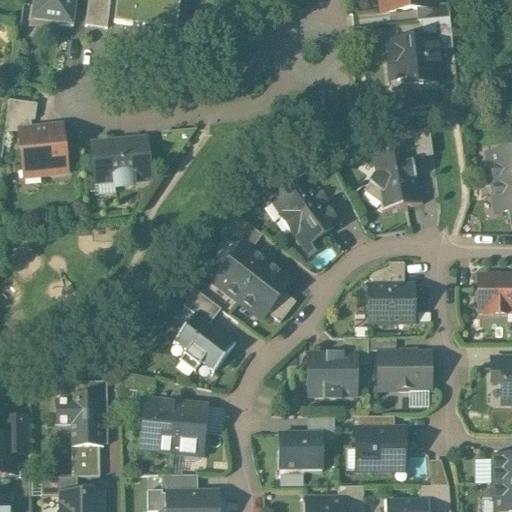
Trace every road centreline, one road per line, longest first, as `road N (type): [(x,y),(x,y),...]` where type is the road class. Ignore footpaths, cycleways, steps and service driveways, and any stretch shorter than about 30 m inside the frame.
road 1 (residential): [(433,245),(379,248),(349,264),(302,327),(257,367),(236,430),(250,511)]
road 2 (residential): [(333,0),(332,22),(312,49),(272,97),(249,111),(104,125),(77,103)]
road 3 (residential): [(433,245),(452,379),(441,435)]
